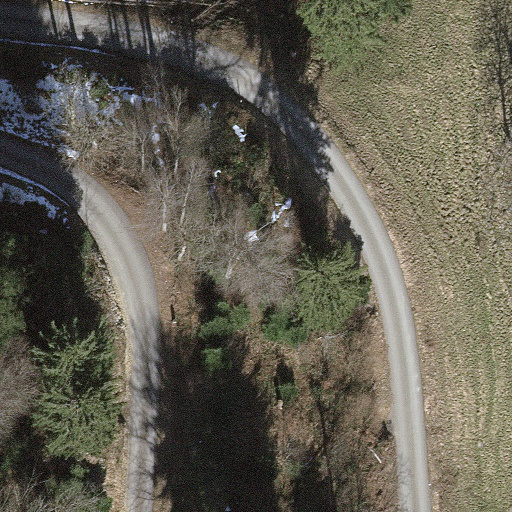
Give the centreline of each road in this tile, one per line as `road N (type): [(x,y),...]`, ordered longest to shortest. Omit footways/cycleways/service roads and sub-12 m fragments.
road 1 (unclassified): [(419,511),(392,287),(366,213),(300,119),(251,79),(179,45),(0,20)]
road 2 (unclassified): [(0,152),(89,193),(124,222),(142,254),(152,329),(142,511)]
